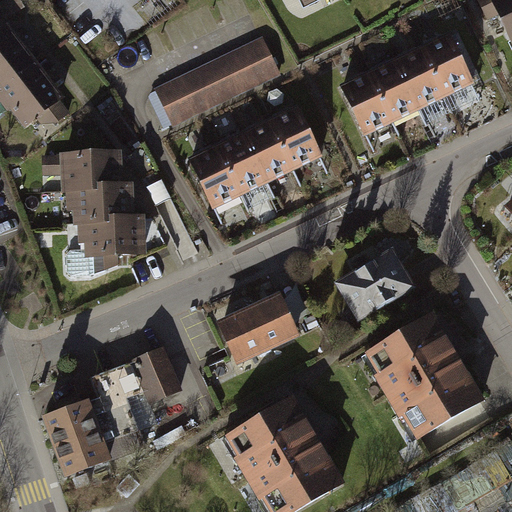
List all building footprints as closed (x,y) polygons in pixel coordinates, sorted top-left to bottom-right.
[(29,6),(24,0),(11,0),(2,7),(11,19),(29,6)] [(315,18),(349,4),(347,0),(334,0),(312,10),(315,18)] [(511,0),(495,0),(511,34),(511,0)] [(0,34),(0,96),(36,68),(6,29),(0,34)] [(157,92),(174,126),(279,74),(263,40),(157,92)] [(468,44),(439,57),(466,116),(494,103),(468,44)] [(440,127),(466,116),(439,57),(414,68),(440,127)] [(60,99),(36,68),(0,96),(0,97),(22,127),(60,99)] [(414,68),(386,80),(413,139),(440,127),(414,68)] [(389,150),(413,139),(386,80),(362,91),(389,150)] [(295,110),(269,122),(292,171),(319,158),(295,110)] [(265,184),(292,171),(269,122),(242,135),(265,184)] [(242,135),(215,148),(238,197),(265,184),(242,135)] [(213,209),(238,197),(215,148),(189,160),(213,209)] [(63,192),(73,191),(117,189),(115,156),(62,159),(63,192)] [(129,189),(117,189),(73,191),(74,223),(84,223),(131,221),(129,189)] [(141,220),(131,221),(84,223),(86,258),(143,255),(141,220)] [(398,255),(344,283),(370,334),(425,306),(398,255)] [(274,338),(304,325),(285,282),(218,312),(237,355),(249,350),(255,362),(280,351),(274,338)] [(432,318),(367,356),(416,439),(481,401),(432,318)] [(99,398),(42,419),(64,480),(110,463),(103,445),(137,432),(125,399),(144,392),(149,406),(180,393),(163,351),(131,363),(132,365),(92,380),(99,398)] [(293,400),(227,438),(269,511),(295,511),(342,486),(293,400)] [(413,511),(456,511),(511,481),(496,455),(409,504),(413,511)]
